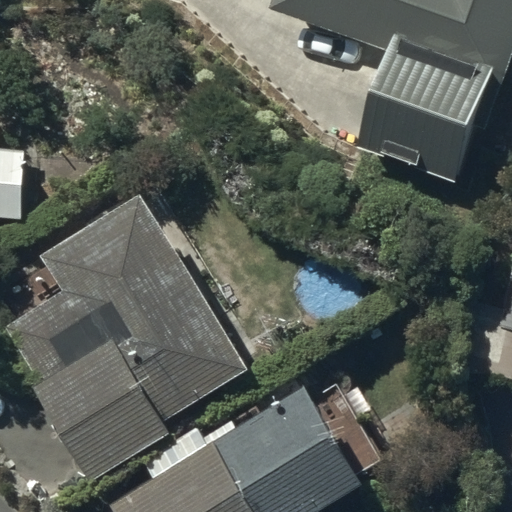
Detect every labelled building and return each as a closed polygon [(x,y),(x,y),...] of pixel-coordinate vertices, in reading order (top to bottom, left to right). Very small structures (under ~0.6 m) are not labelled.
[(490,123),(511,58),(511,0),(274,0),(274,1),(394,43),(361,140),(458,174),(477,119),(490,123)] [(0,209),(29,211),(33,141),(4,139),(7,102),(0,101),(0,209)] [(149,186),(49,247),(72,285),(8,325),(41,379),(37,381),(92,473),(187,415),(181,404),(255,359),(149,186)] [(511,380),(511,288),(510,298),(468,289),(451,367),(511,380)] [(159,470),(111,501),(117,511),(305,511),(369,471),(366,466),(386,454),(354,404),(339,413),(315,376),(245,421),(239,411),(212,429),(206,419),(150,455),(159,470)]
